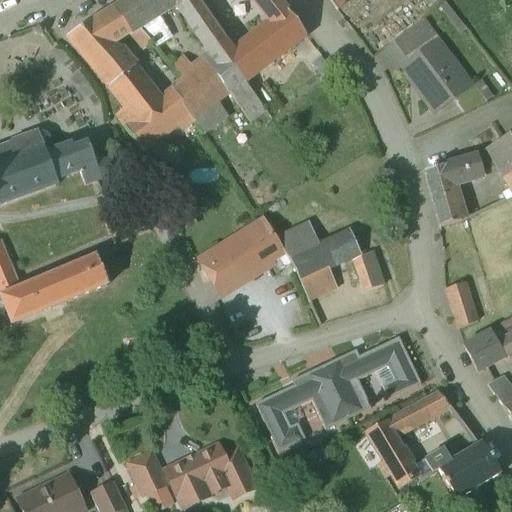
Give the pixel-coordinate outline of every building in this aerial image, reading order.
[(160,0),(132,0),(127,3),(112,13),(129,37),(131,38),(139,33),(170,13),(160,0)] [(178,0),(160,0),(170,13),(174,10),(182,5),(178,0)] [(273,0),(249,0),(270,26),(249,41),(269,67),(305,39),(273,0)] [(325,0),(326,1),(336,14),(348,4),(352,0),(325,0)] [(194,1),(184,7),(182,5),(174,10),(208,58),(202,63),(216,81),(230,70),(223,61),(216,51),(224,44),(195,2),(194,1)] [(112,13),(65,42),(108,93),(133,73),(134,72),(113,48),(129,37),(112,13)] [(421,24),(384,52),(396,68),(433,40),(421,24)] [(151,47),(139,33),(131,38),(130,39),(141,52),(146,52),(151,47)] [(433,40),(396,68),(400,73),(437,45),(433,40)] [(258,75),(269,67),(249,41),(238,50),(258,75)] [(238,50),(232,55),(224,44),(216,51),(223,61),(230,70),(243,87),(258,75),(238,50)] [(437,45),(400,73),(412,89),(414,87),(435,116),(452,103),(467,92),(466,91),(445,63),(449,61),(437,45)] [(216,81),(202,63),(191,71),(199,81),(188,90),(177,100),(192,125),(217,106),(229,98),(243,87),(230,70),(216,81)] [(191,71),(186,64),(178,70),(175,67),(171,70),(174,74),(188,90),(199,81),(191,71)] [(133,73),(108,93),(124,112),(115,119),(124,131),(159,105),(133,73)] [(174,74),(162,83),(173,95),(176,99),(177,100),(188,90),(174,74)] [(243,87),(229,98),(238,108),(251,97),(243,87)] [(467,92),(452,103),(462,117),(485,106),(472,87),(466,91),(467,92)] [(159,105),(124,131),(142,154),(177,127),(181,133),(192,125),(177,100),(176,99),(173,95),(159,105)] [(251,97),(238,108),(252,126),(266,115),(251,97)] [(217,106),(192,125),(202,139),(228,120),(217,106)] [(177,127),(142,154),(152,168),(187,141),(181,133),(177,127)] [(511,200),(511,135),(484,153),(495,172),(507,193),(511,201),(511,200)] [(11,147),(0,151),(0,211),(57,190),(55,185),(79,176),(84,190),(90,188),(96,185),(100,184),(109,175),(106,165),(93,163),(87,148),(73,153),(71,148),(45,157),(44,154),(46,152),(48,149),(49,146),(48,142),(47,139),(44,138),(40,137),(37,137),(36,136),(10,146),(11,147)] [(484,153),(476,159),(481,176),(495,172),(484,153)] [(444,169),(423,175),(435,218),(456,211),(451,190),(482,180),(481,176),(476,159),(444,168),(444,169)] [(96,185),(90,188),(94,199),(100,197),(96,185)] [(507,193),(458,216),(460,225),(511,201),(507,193)] [(456,211),(435,218),(439,231),(460,225),(458,216),(456,211)] [(262,221),(196,262),(209,283),(226,273),(227,274),(231,271),(241,287),(272,268),(270,266),(272,265),(284,257),(274,241),(262,221)] [(306,226),(274,241),(284,257),(290,267),(291,267),(289,262),(317,249),(306,226)] [(317,249),(289,262),(291,267),(299,285),(327,272),(359,257),(349,236),(350,236),(349,234),(317,249)] [(97,261),(19,294),(0,249),(0,298),(13,329),(108,288),(97,261)] [(284,257),(272,265),(278,275),(290,267),(284,257)] [(370,257),(354,264),(353,264),(363,295),(382,289),(376,267),(370,257)] [(327,272),(299,285),(308,304),(335,292),(327,272)] [(464,286),(445,293),(457,333),(477,327),(464,286)] [(489,335),(463,349),(476,376),(503,362),(503,361),(511,356),(511,338),(496,347),(489,335)] [(398,341),(358,360),(355,354),(339,362),(352,390),(335,398),(347,422),(370,412),(357,384),(387,370),(393,384),(381,389),(387,403),(420,388),(398,341)] [(339,362),(322,370),(332,391),(335,398),(352,390),(339,362)] [(322,370),(306,377),(316,399),(332,391),(322,370)] [(293,389),(255,407),(278,455),(304,443),(297,427),(289,431),(283,417),(311,404),(324,433),(347,422),(335,398),(332,391),(316,399),(306,377),(290,384),(293,389)] [(511,396),(501,381),(486,389),(503,412),(511,406),(511,396)] [(438,397),(386,425),(395,441),(449,412),(438,397)] [(511,406),(503,412),(511,423),(511,406)] [(395,441),(386,425),(365,437),(382,465),(377,469),(385,482),(391,478),(410,466),(395,441)] [(480,447),(449,465),(442,454),(424,464),(431,475),(437,472),(456,504),(499,477),(480,447)] [(195,465),(167,478),(182,509),(209,496),(206,491),(209,483),(217,480),(224,482),(233,500),(253,490),(236,455),(221,462),(216,451),(193,462),(195,465)] [(150,458),(129,468),(138,487),(159,477),(150,458)] [(410,466),(391,478),(399,492),(419,480),(410,466)] [(159,477),(138,487),(143,497),(164,487),(159,477)] [(83,511),(67,478),(17,502),(21,511),(83,511)] [(113,486),(90,497),(96,511),(120,511),(125,510),(113,486)]
